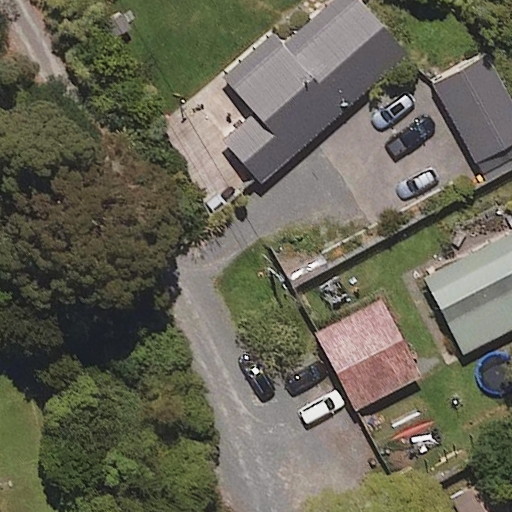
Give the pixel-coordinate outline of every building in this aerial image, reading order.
[(401,47),(358,0),(325,0),(282,38),(275,29),(224,75),(251,106),(219,134),(257,176),(401,47)] [(511,132),(511,99),(480,41),(425,71),(470,155),(511,132)] [(511,318),(511,221),(418,270),(458,346),(511,318)] [(414,370),(375,294),(311,327),(350,403),(414,370)] [(492,511),(472,477),(446,492),(457,511),(492,511)]
